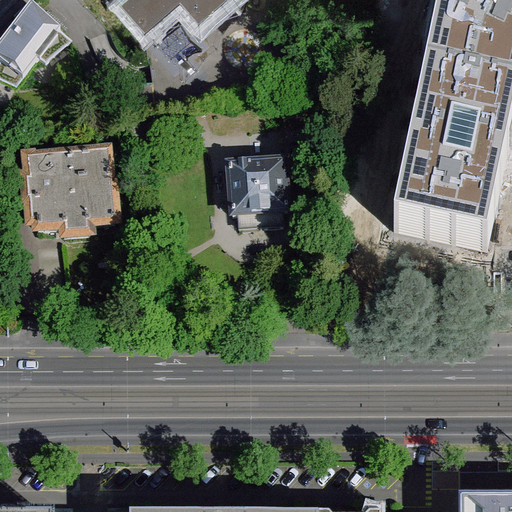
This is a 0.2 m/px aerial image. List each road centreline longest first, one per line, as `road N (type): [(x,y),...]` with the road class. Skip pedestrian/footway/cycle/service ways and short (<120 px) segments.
road 1 (secondary): [(0,436),(511,426)]
road 2 (secondary): [(511,367),(0,370)]
